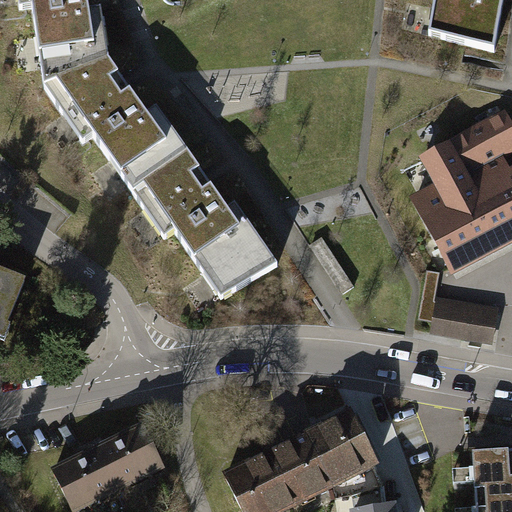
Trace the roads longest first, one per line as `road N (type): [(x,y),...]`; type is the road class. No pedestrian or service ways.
road 1 (residential): [(158,365),(275,354),(511,386)]
road 2 (residential): [(0,204),(126,307),(158,365)]
road 3 (residential): [(0,399),(158,365)]
road 4 (residential): [(158,365),(205,511)]
